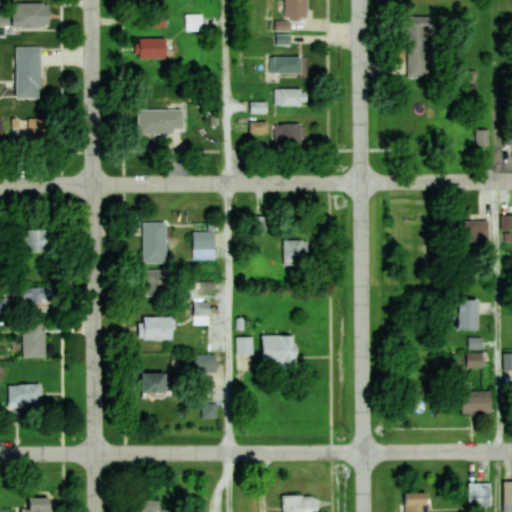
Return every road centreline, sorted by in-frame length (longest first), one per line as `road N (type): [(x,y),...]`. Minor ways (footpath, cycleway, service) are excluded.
road 1 (residential): [(511,179),(0,186)]
road 2 (residential): [(511,451),(0,453)]
road 3 (residential): [(93,511),(92,0)]
road 4 (tertiary): [(361,511),(360,0)]
